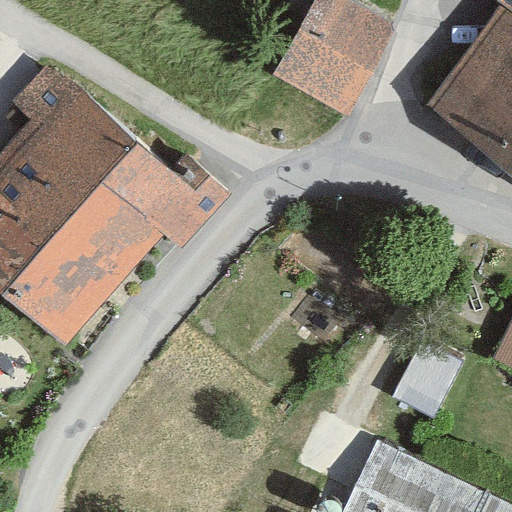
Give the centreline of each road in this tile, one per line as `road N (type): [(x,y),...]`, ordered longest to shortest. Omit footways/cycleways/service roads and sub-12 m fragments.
road 1 (residential): [(377,148),(332,152),(231,216),(51,434),(33,511)]
road 2 (residential): [(511,208),(417,145),(377,148)]
road 3 (residential): [(416,0),(377,148)]
